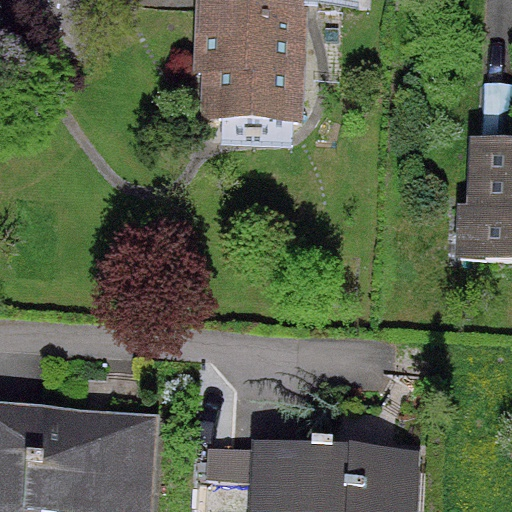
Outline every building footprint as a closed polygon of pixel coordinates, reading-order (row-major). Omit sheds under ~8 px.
[(290,0),(199,0),(197,76),(205,77),(203,123),(292,126),(296,21),(290,21),(290,0)] [(0,50),(77,66),(86,26),(0,7),(0,50)] [(511,145),(511,146),(511,152),(473,150),(468,266),(511,268),(511,145)] [(142,511),(147,429),(0,420),(0,511),(142,511)] [(328,454),(328,450),(308,449),(308,453),(262,451),(261,459),(254,458),(252,491),(249,491),(248,511),(410,511),(413,464),(403,464),(404,458),(328,454)]
